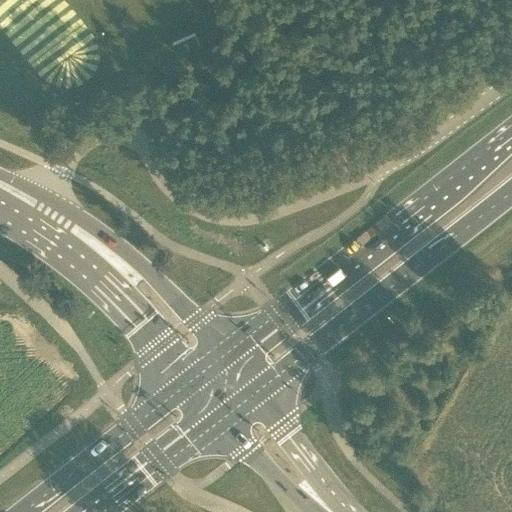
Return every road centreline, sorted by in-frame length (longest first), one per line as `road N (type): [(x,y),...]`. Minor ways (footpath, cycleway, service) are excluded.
road 1 (unclassified): [(34,212),(74,150),(110,133),(135,141),(196,210),(270,214),(378,169),(511,79)]
road 2 (primary): [(511,129),(225,353)]
road 3 (primary): [(257,391),(511,192)]
road 4 (primary): [(225,353),(121,249),(34,212)]
road 5 (primary): [(34,212),(192,378)]
road 6 (primary): [(192,378),(22,511)]
road 7 (primary): [(102,511),(224,417)]
road 8 (secondary): [(224,417),(273,471),(327,508)]
road 9 (secondary): [(327,508),(306,457),(257,391)]
